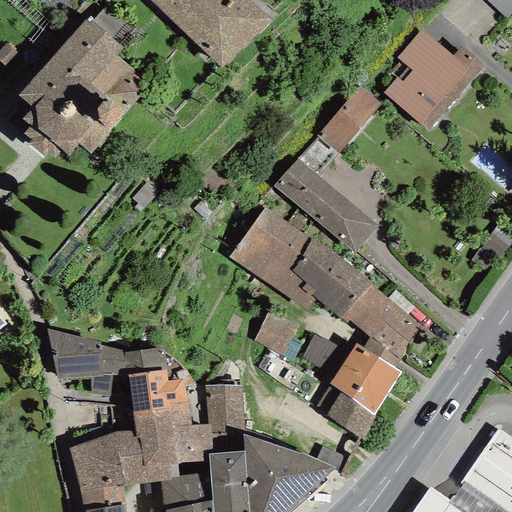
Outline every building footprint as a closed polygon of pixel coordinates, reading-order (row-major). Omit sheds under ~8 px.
[(271,19),(249,0),(149,0),(221,68),(271,19)] [(511,13),(511,0),(486,0),(508,18),(511,13)] [(109,130),(151,84),(116,55),(123,49),(87,18),(18,95),(32,108),(21,119),(29,125),(23,134),(31,140),(27,143),(44,157),(47,153),(54,158),(61,150),(68,156),(77,144),(90,154),(96,147),(98,148),(111,132),(109,130)] [(383,93),(427,131),(484,66),(461,47),(453,57),(420,30),(397,58),(407,68),(397,78),(396,77),(383,93)] [(0,61),(12,73),(23,61),(6,44),(0,49),(0,61)] [(317,137),(339,153),(381,105),(359,86),(316,136),(317,137)] [(319,176),(339,153),(317,137),(297,158),(319,176)] [(319,176),(297,158),(273,186),(354,253),(377,226),(319,176)] [(307,312),(316,300),(301,288),(306,284),(291,272),(310,240),(264,208),(228,257),(307,312)] [(316,300),(340,319),(371,285),(372,284),(312,237),(310,240),(291,272),(306,284),(301,288),(316,300)] [(363,348),(395,368),(419,325),(371,285),(340,319),(346,323),(348,321),(369,338),(363,348)] [(292,338),(298,326),(268,311),(253,341),(282,357),(292,338)] [(100,342),(46,328),(57,378),(89,378),(101,377),(100,346),(100,342)] [(328,374),(342,349),(321,337),(320,338),(313,334),(300,358),(328,374)] [(302,343),(292,338),(282,357),(292,362),(302,343)] [(373,416),(401,372),(395,368),(363,348),(355,343),(329,383),(330,384),(373,416)] [(123,351),(100,346),(101,377),(89,378),(91,393),(131,399),(127,376),(166,371),(163,348),(123,353),(123,351)] [(131,399),(133,412),(169,409),(169,404),(188,403),(183,380),(167,381),(166,371),(127,376),(131,399)] [(325,416),(363,440),(373,416),(330,384),(316,406),(326,414),(325,416)] [(211,426),(211,433),(244,431),(240,386),(204,386),(207,426),(211,426)] [(169,409),(133,412),(135,431),(136,438),(139,438),(144,483),(160,482),(172,481),(171,478),(179,477),(179,475),(178,464),(209,462),(209,454),(213,454),(211,433),(211,426),(207,426),(190,427),(188,403),(169,404),(169,409)] [(511,511),(511,437),(499,428),(460,483),(462,485),(464,483),(506,511),(511,511)] [(68,449),(80,490),(121,486),(144,483),(139,438),(136,438),(135,431),(114,433),(68,449)] [(248,511),(291,511),(327,480),(325,477),(333,470),(335,469),(316,460),(300,453),(299,455),(243,435),(244,452),(248,511)] [(335,469),(333,470),(339,473),(346,458),(322,446),(316,460),(335,469)] [(248,511),(244,452),(213,454),(209,454),(209,462),(211,473),(213,511),(248,511)] [(165,511),(213,511),(211,473),(179,475),(179,477),(171,478),(172,481),(160,482),(163,510),(165,510),(165,511)] [(450,501),(447,503),(459,511),(506,511),(464,483),(462,485),(450,501)] [(84,511),(123,505),(121,486),(80,490),(84,511)] [(429,487),(411,511),(459,511),(447,503),(450,501),(429,487)]
